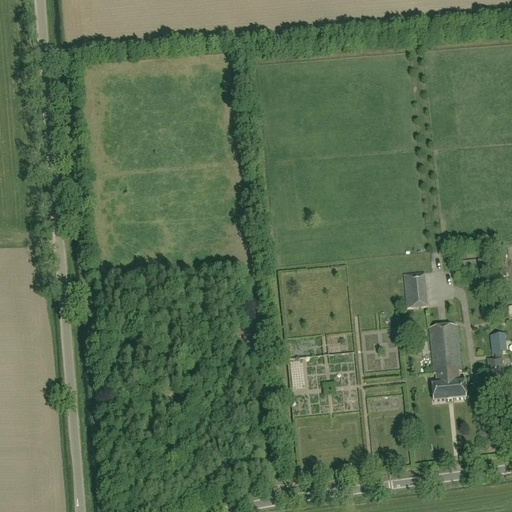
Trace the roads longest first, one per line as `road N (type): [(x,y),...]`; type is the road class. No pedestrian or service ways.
road 1 (unclassified): [(81,511),(39,0)]
road 2 (unclassified): [(230,511),(511,468)]
